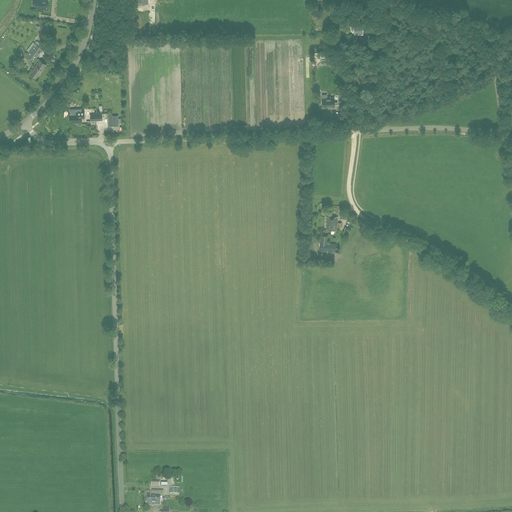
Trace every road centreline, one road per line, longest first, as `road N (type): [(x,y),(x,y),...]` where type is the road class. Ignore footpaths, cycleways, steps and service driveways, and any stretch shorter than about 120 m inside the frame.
road 1 (unclassified): [(511,135),(405,128),(105,146)]
road 2 (unclassified): [(121,511),(105,146)]
road 3 (track): [(511,316),(446,262),(357,212),(349,194),(355,132)]
road 4 (tertiary): [(20,121),(73,68),(91,0)]
